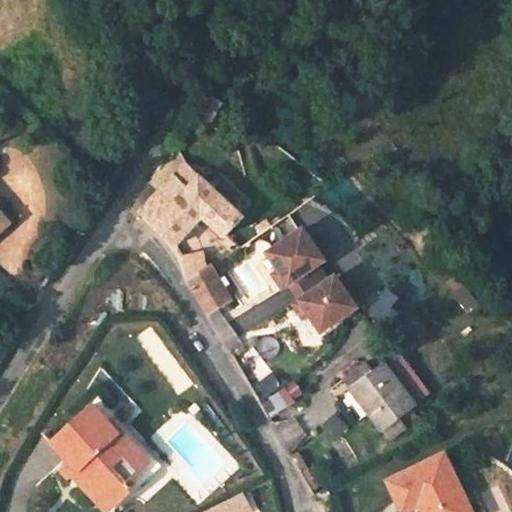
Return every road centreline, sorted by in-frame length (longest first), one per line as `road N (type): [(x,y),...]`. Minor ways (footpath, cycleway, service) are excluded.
road 1 (residential): [(298,511),(285,470),(157,247),(117,230)]
road 2 (track): [(215,0),(196,66),(125,194),(117,230)]
road 3 (residential): [(0,389),(102,237),(117,230)]
